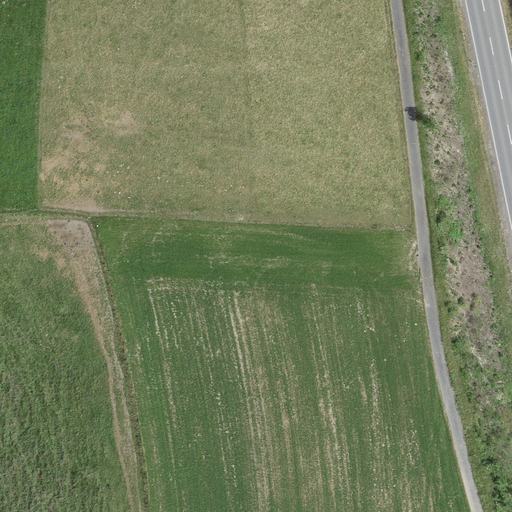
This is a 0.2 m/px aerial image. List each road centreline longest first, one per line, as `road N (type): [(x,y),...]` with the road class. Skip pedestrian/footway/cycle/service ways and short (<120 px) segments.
road 1 (track): [(394,0),(431,309),(477,511)]
road 2 (primary): [(481,0),(511,148)]
